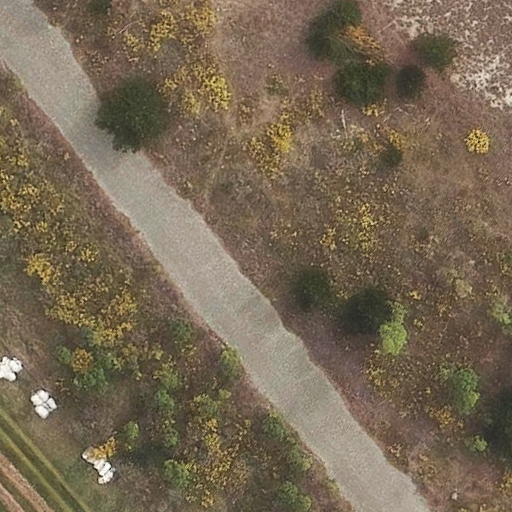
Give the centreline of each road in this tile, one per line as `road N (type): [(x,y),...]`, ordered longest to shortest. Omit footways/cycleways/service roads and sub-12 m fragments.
road 1 (unclassified): [(3,0),(414,511)]
road 2 (track): [(86,511),(0,409)]
